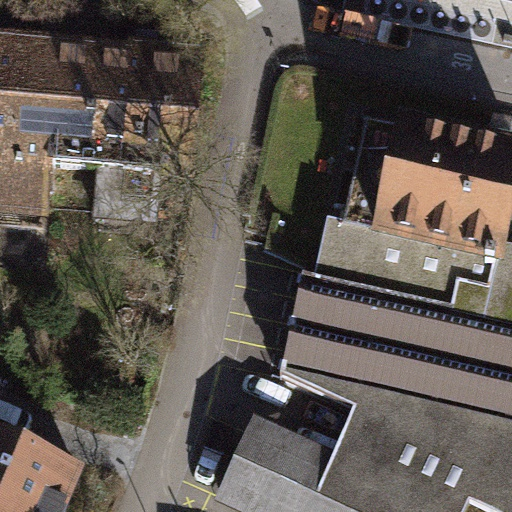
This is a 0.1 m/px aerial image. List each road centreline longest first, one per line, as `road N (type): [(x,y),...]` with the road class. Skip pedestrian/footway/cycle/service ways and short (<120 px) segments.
road 1 (residential): [(144,511),(187,397),(266,11)]
road 2 (residential): [(266,11),(511,66)]
